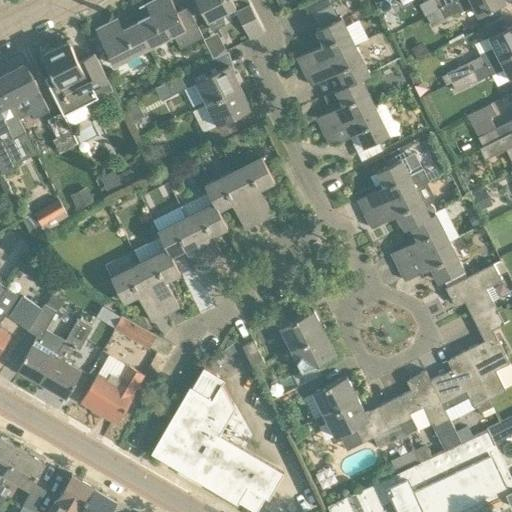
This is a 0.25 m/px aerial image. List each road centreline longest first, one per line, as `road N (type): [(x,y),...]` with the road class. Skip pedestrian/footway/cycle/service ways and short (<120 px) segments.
road 1 (residential): [(329,219),(264,87),(261,65),(274,33),(258,0)]
road 2 (tertiary): [(194,511),(0,405)]
road 3 (residential): [(169,369),(329,219)]
road 4 (residential): [(372,298),(355,312),(350,334),(359,355),(378,366),(401,364),(418,347),(421,322),(407,302)]
